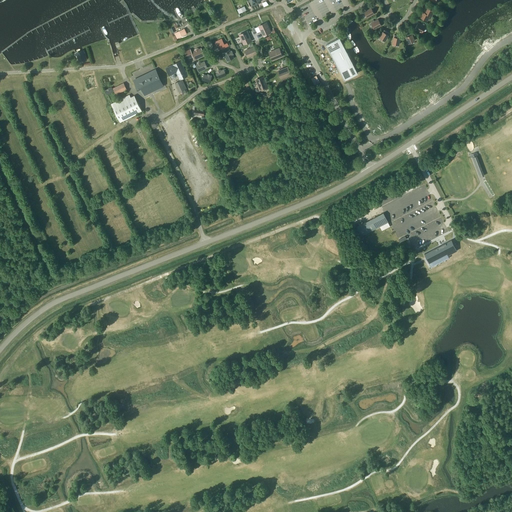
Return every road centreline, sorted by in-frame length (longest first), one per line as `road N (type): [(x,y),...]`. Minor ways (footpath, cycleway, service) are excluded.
road 1 (unclassified): [(0,350),(59,300),(369,169)]
road 2 (unclassified): [(369,169),(511,77)]
road 3 (residential): [(369,169),(300,36)]
